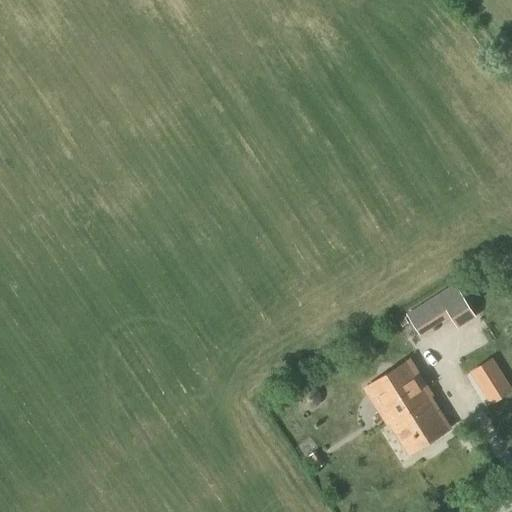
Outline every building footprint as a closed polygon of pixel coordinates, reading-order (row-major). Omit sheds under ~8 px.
[(454,283),(436,295),(457,329),(476,317),(454,283)] [(414,396),(430,386),(411,357),(371,383),(394,419),(400,415),(397,411),(416,399),(414,396)] [(490,406),(511,392),(511,390),(492,358),(469,372),(490,406)] [(400,415),(394,419),(414,451),(454,425),(430,386),(414,396),(416,399),(397,411),(400,415)] [(317,470),(324,465),(315,452),(308,456),(317,470)]
